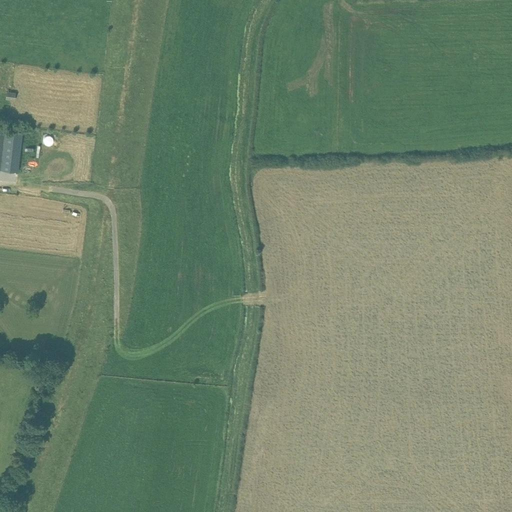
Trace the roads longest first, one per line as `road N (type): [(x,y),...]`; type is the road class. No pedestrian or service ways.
road 1 (track): [(25,511),(92,309),(108,201)]
road 2 (track): [(116,324),(108,201),(0,184)]
road 3 (track): [(135,0),(108,201)]
